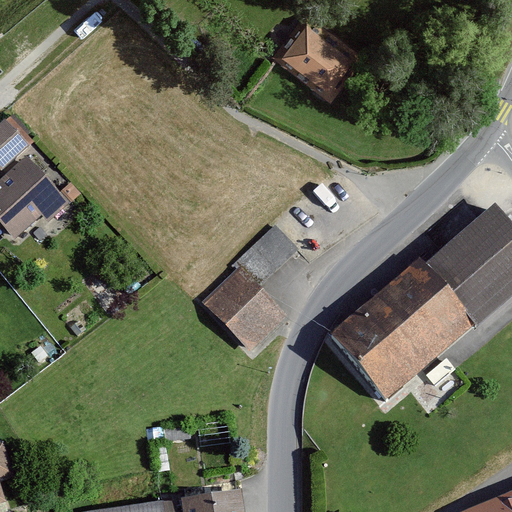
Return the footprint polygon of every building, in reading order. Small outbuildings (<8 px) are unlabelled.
[(314,17),(282,59),(332,97),(365,56),(314,17)] [(42,148),(9,114),(0,122),(0,160),(12,173),(0,184),(0,220),(20,241),(45,217),(50,223),(75,200),(33,157),(42,148)] [(511,212),(507,207),(438,264),(489,326),(511,307),(511,212)] [(239,259),(246,265),(266,285),(303,247),(276,222),(239,259)] [(438,264),(430,254),(337,330),(396,402),(489,326),(438,264)] [(266,285),(246,265),(207,303),(255,351),(293,313),(266,285)] [(0,445),(0,503),(11,501),(5,480),(19,476),(9,443),(0,445)] [(511,511),(511,493),(466,511),(511,511)] [(251,511),(249,495),(189,503),(190,511),(251,511)]
